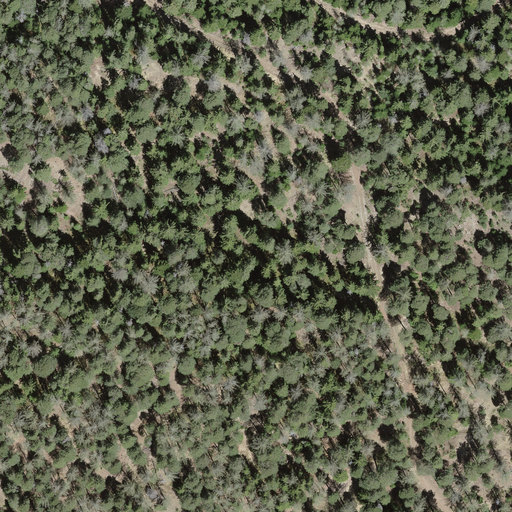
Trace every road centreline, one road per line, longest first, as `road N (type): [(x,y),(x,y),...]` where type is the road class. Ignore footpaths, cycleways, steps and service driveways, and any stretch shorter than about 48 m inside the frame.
road 1 (track): [(447,511),(418,476),(399,328),(358,213),(350,124),(296,81),(170,25),(139,0)]
road 2 (track): [(305,0),(368,32),(417,38),(458,32),(504,0)]
